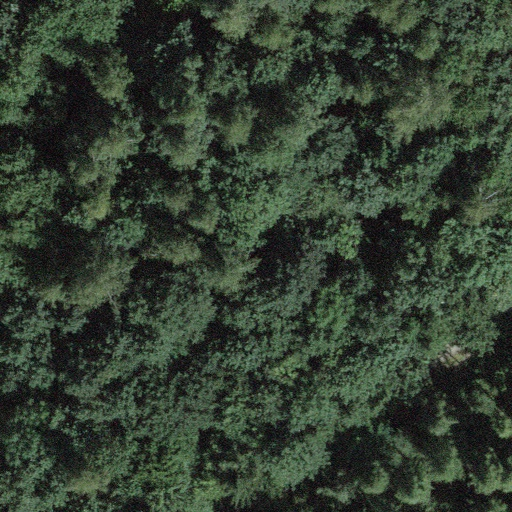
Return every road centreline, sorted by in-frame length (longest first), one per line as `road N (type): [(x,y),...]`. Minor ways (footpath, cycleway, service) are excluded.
road 1 (track): [(511,339),(340,111),(161,0)]
road 2 (track): [(511,345),(239,511)]
